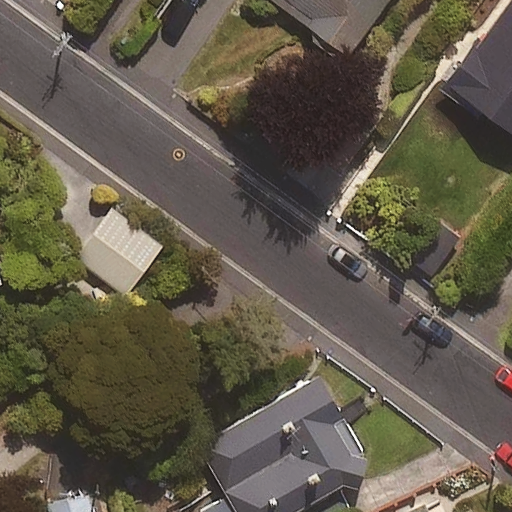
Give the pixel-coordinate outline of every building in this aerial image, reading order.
[(210,0),(164,0),(156,12),(187,33),(210,0)] [(287,0),(346,40),(373,0),(287,0)] [(511,0),(496,0),(446,66),(511,116),(511,0)] [(156,233),(109,198),(74,247),(121,281),(156,233)] [(199,433),(231,486),(197,506),(201,511),(296,511),(379,463),(318,361),(199,433)] [(94,511),(92,499),(56,508),(57,511),(94,511)] [(396,511),(470,511),(466,505),(453,511),(426,511),(420,499),(396,511)]
